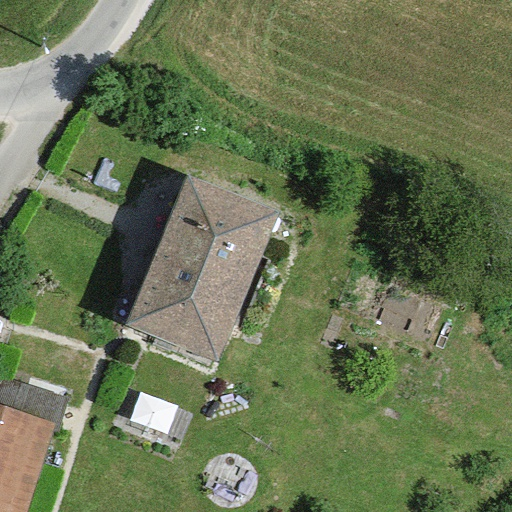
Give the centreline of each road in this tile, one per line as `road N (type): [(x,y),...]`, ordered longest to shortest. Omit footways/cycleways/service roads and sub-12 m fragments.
road 1 (unclassified): [(125,0),(67,70),(30,91),(0,94)]
road 2 (track): [(0,180),(67,70)]
